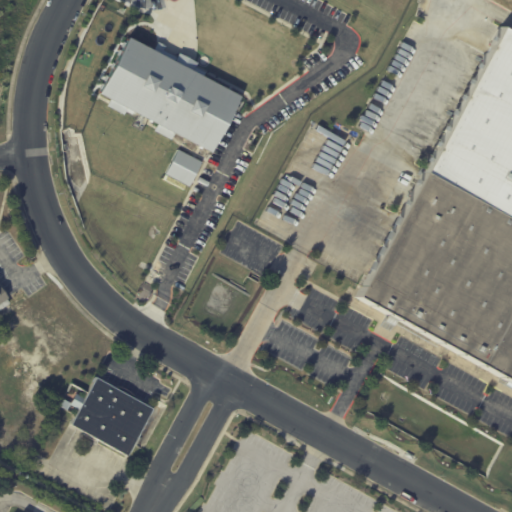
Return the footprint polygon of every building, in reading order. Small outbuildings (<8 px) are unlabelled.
[(511,29),(511,385),(510,389),(499,383),(502,379),(392,319),(389,325),(379,319),(383,313),(354,298),(503,25),(511,29)] [(229,90),(241,97),(211,153),(99,94),(128,38),(229,90)] [(202,162),(189,187),(165,174),(178,149),(202,162)] [(0,287),(8,299),(7,300),(10,304),(0,310),(0,287)] [(97,379),(153,411),(127,458),(69,425),(77,410),(68,405),(74,394),(83,399),(95,378),(97,379)]
